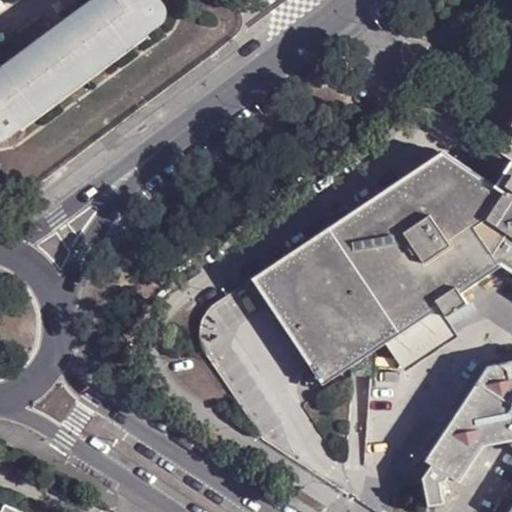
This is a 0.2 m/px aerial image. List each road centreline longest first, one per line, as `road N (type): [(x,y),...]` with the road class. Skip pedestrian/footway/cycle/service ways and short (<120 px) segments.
road 1 (residential): [(124,179),(366,0)]
road 2 (residential): [(259,511),(92,401),(58,359)]
road 3 (residential): [(0,406),(64,436),(177,511)]
road 4 (residential): [(124,179),(5,245)]
road 5 (residential): [(62,297),(124,179)]
